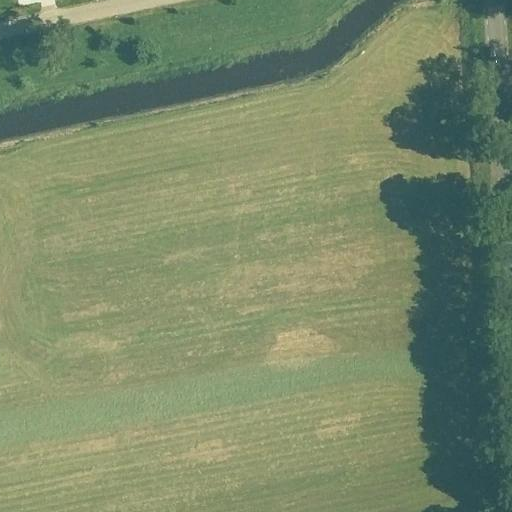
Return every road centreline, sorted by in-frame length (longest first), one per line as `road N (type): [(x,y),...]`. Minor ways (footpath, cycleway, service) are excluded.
road 1 (tertiary): [(511,237),(493,0)]
road 2 (unclassified): [(0,34),(159,0)]
